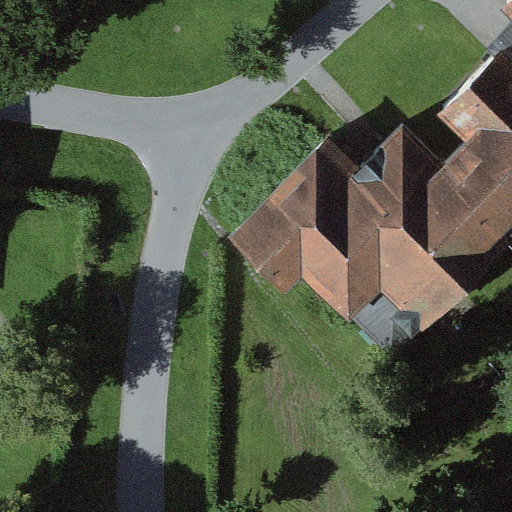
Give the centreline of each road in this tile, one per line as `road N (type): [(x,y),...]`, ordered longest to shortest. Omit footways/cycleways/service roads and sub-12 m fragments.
road 1 (residential): [(203,137),(152,316),(141,511)]
road 2 (residential): [(366,0),(203,137)]
road 3 (residential): [(0,104),(203,137)]
